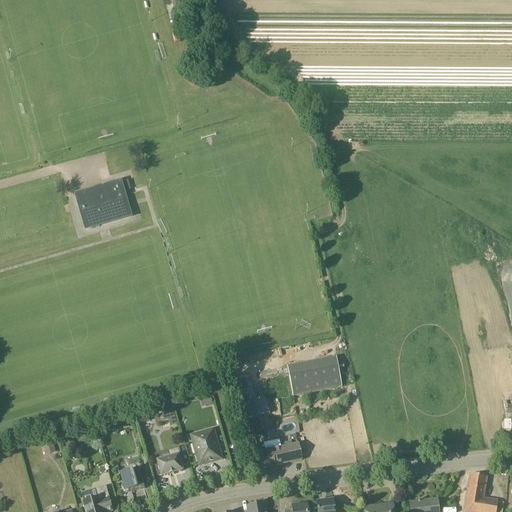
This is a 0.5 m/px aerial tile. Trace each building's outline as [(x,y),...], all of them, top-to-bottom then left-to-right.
[(120,183),(75,196),(84,224),(129,211),(120,183)] [(511,359),(509,345),(492,349),(502,395),(511,392),(511,359)] [(336,358),(287,367),(293,397),(342,388),(336,358)] [(263,401),(258,403),(256,399),(255,400),(251,384),(240,387),(253,426),(251,427),(253,434),(264,430),(260,417),(268,415),(263,401)] [(210,397),(199,400),(202,408),(212,405),(210,397)] [(106,427),(98,429),(100,437),(108,435),(107,432),(106,427)] [(213,430),(203,433),(205,440),(192,443),(193,445),(191,445),(193,454),(195,453),(198,465),(214,460),(214,463),(222,460),(213,430)] [(64,442),(67,450),(75,447),(73,439),(64,442)] [(43,447),(45,456),(56,453),(53,444),(43,447)] [(298,445),(275,450),(258,453),(261,470),(302,461),(298,445)] [(178,449),(168,452),(170,459),(157,462),(158,465),(155,466),(158,477),(161,476),(161,478),(169,475),(169,476),(174,475),(174,474),(182,472),(180,466),(183,465),(178,449)] [(137,463),(127,466),(129,472),(126,473),(127,474),(120,476),(125,493),(131,491),(132,492),(144,489),(137,463)] [(98,469),(100,475),(106,474),(105,467),(98,469)] [(503,511),(504,504),(483,500),(486,479),(470,476),(464,511),(503,511)] [(112,511),(106,487),(96,490),(98,498),(83,503),(85,511),(112,511)] [(438,511),(437,500),(429,501),(429,502),(419,503),(419,501),(418,501),(418,503),(410,504),(410,511),(438,511)] [(334,511),(333,501),(316,504),(317,511),(334,511)]
